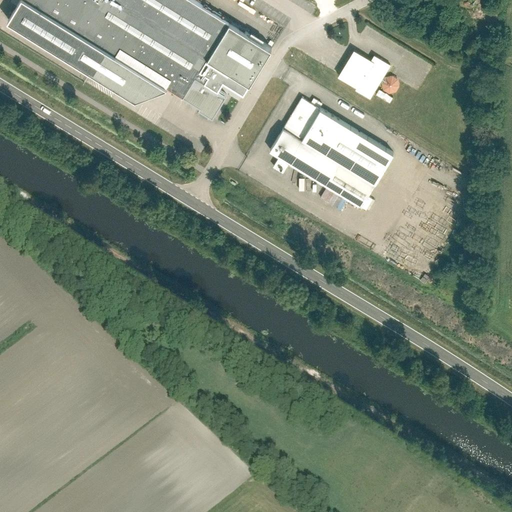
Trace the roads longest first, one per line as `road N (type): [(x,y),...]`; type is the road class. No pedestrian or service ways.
road 1 (tertiary): [(511,405),(187,201)]
road 2 (unknown): [(221,148),(485,311)]
road 3 (residential): [(366,0),(287,42),(187,201)]
road 4 (tertiary): [(187,201),(0,87)]
